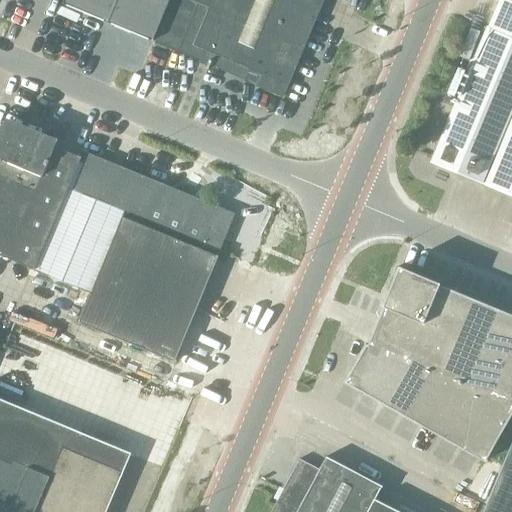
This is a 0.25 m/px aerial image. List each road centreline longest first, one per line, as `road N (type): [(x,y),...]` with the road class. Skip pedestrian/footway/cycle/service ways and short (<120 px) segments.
road 1 (unclassified): [(345,204),(0,59)]
road 2 (tertiary): [(216,511),(345,204)]
road 3 (tertiary): [(345,204),(431,0)]
road 4 (unclassified): [(511,272),(345,204)]
